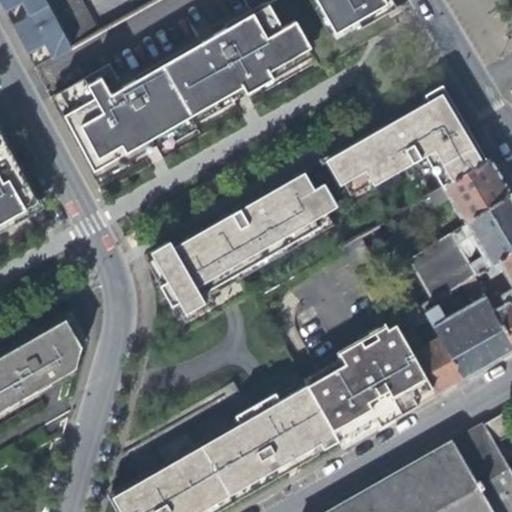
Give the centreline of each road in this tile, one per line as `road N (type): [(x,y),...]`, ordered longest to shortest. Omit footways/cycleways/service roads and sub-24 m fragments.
road 1 (residential): [(67,511),(117,325),(113,276),(0,56)]
road 2 (residential): [(282,511),(511,386)]
road 3 (residential): [(426,0),(511,137)]
